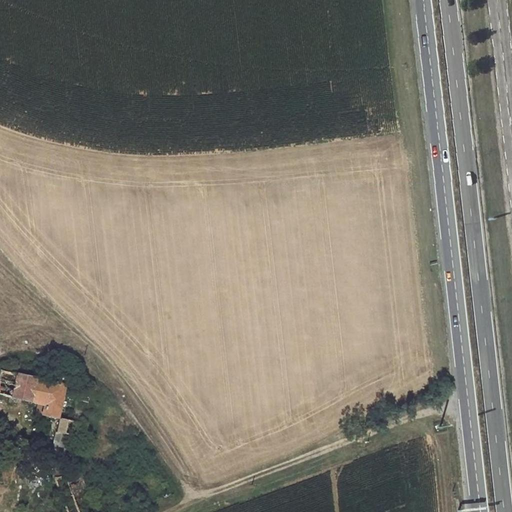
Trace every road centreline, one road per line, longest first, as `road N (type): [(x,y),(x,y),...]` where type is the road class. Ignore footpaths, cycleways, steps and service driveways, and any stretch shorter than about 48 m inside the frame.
road 1 (trunk): [(422,0),(480,511)]
road 2 (trunk): [(504,511),(447,0)]
road 3 (track): [(0,348),(63,345),(103,372),(179,481),(200,496),(158,511)]
road 4 (track): [(200,496),(467,400)]
